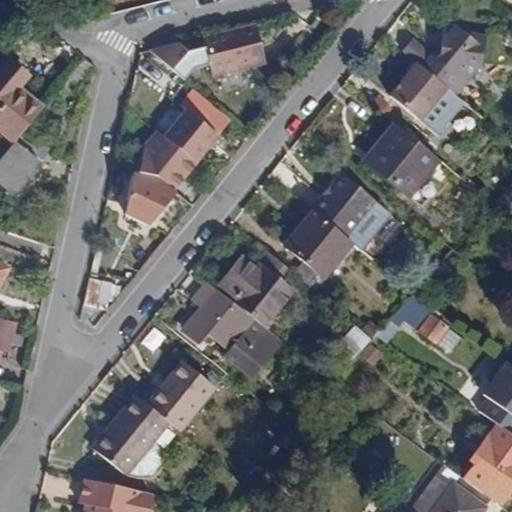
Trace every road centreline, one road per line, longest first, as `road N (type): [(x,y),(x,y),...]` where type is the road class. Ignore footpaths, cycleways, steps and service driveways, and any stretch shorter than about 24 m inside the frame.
road 1 (unclassified): [(28,444),(389,0)]
road 2 (residential): [(114,44),(28,444)]
road 3 (residential): [(114,44),(276,0)]
